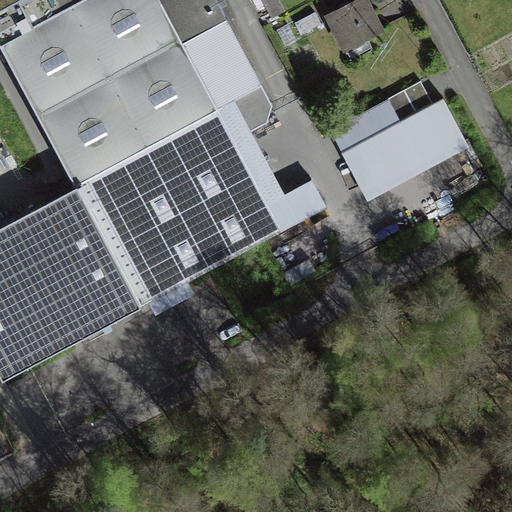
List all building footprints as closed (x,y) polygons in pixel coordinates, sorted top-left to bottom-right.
[(0,0),(0,45),(75,186),(139,306),(285,229),(219,105),(262,82),(218,0),(0,0)] [(276,0),(258,0),(266,15),(281,7),(276,0)] [(370,0),(359,0),(324,16),(344,58),(388,38),(370,0)] [(420,82),(387,100),(400,123),(403,121),(432,106),(420,82)] [(400,123),(350,150),(371,188),(461,139),(441,101),(432,106),(403,121),(400,123)] [(0,366),(4,375),(139,306),(75,186),(0,225),(0,366)]
